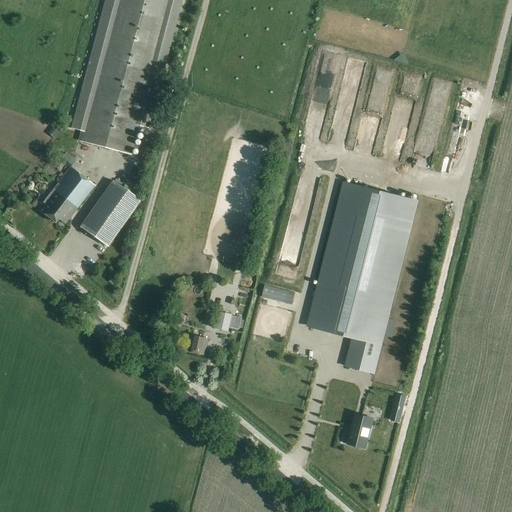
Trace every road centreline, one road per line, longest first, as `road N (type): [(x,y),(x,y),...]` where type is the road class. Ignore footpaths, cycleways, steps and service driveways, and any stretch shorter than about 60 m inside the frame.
road 1 (track): [(384,511),(510,0)]
road 2 (tertiary): [(319,511),(0,242)]
